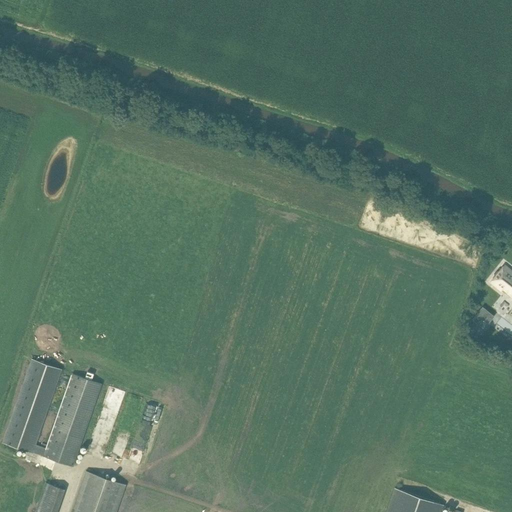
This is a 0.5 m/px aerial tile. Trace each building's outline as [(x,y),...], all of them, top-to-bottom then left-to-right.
[(510,297),(510,298),(511,299),(511,271),(504,265),(490,283),(502,292),(503,291),(510,297)] [(477,315),(472,320),(481,327),(485,321),(477,315)] [(2,442),(43,456),(73,466),(102,384),(72,373),(46,448),(35,444),(61,369),(31,359),(2,442)] [(150,403),(147,415),(157,417),(160,405),(150,403)] [(86,471),(71,511),(115,511),(125,484),(86,471)] [(56,511),(64,489),(45,483),(35,511),(56,511)] [(444,511),(442,511),(444,505),(395,488),(386,511),(444,511)]
